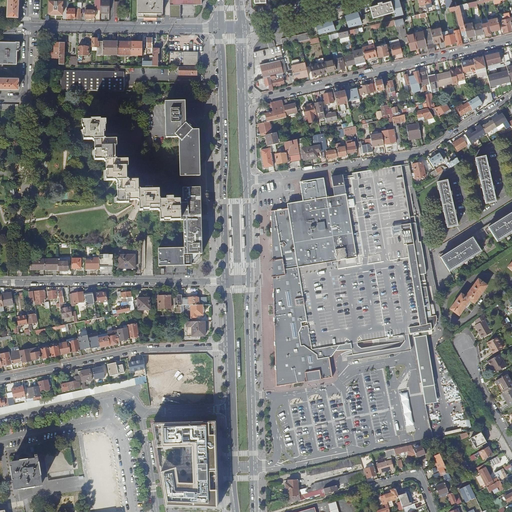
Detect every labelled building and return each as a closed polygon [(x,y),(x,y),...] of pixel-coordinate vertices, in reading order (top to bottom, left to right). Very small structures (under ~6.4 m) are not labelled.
[(18,0),(7,0),(7,15),(18,16),(18,0)] [(60,1),(49,0),(48,14),(62,14),(63,1),(60,1)] [(100,12),(109,12),(109,0),(100,0),(100,10),(100,12)] [(138,0),(138,17),(162,18),(162,0),(138,0)] [(379,4),(370,6),(373,17),(393,11),(394,15),(403,12),(399,0),(393,0),(382,3),(382,2),(378,3),(379,4)] [(437,10),(438,10),(436,1),(431,3),(425,4),(427,12),(437,10)] [(180,5),(170,5),(170,18),(180,18),(180,5)] [(460,10),(459,5),(453,7),(449,8),(449,10),(450,9),(451,11),(455,10),(460,29),(464,28),(464,25),(460,10)] [(85,7),(85,18),(94,19),(95,10),(94,10),(94,8),(85,7)] [(66,9),(66,18),(75,18),(75,9),(66,9)] [(358,11),(345,15),(348,26),(348,27),(354,25),(354,24),(361,21),(358,11)] [(500,29),(497,16),(487,18),(488,23),(490,32),(500,29)] [(394,20),(395,24),(399,39),(399,42),(408,40),(407,36),(407,35),(405,28),(402,29),(401,24),(404,23),(403,18),(394,20)] [(511,30),(511,28),(510,22),(509,18),(500,21),(503,33),(511,30)] [(332,20),(317,25),(320,33),(327,31),(327,30),(334,28),(332,20)] [(472,23),(464,25),(464,28),(467,37),(475,35),(473,25),(472,23)] [(483,31),(481,24),(481,23),(473,25),(475,35),(484,33),(483,31)] [(490,32),(488,23),(481,24),(483,31),(485,30),(486,36),(491,34),(490,32)] [(442,33),(441,27),(430,29),(433,42),(434,44),(438,43),(437,42),(444,40),(443,37),(442,33)] [(457,46),(462,45),(459,30),(454,31),(454,34),(448,36),(447,32),(442,33),(443,37),(444,37),(446,46),(456,43),(457,46)] [(423,34),(423,32),(415,34),(418,48),(426,46),(423,34)] [(309,39),(310,39),(307,33),(281,38),(283,45),(286,44),(300,41),(309,39)] [(434,44),(433,42),(431,42),(432,44),(431,44),(428,33),(423,34),(426,46),(428,53),(435,51),(434,44)] [(418,48),(415,34),(407,36),(408,40),(410,50),(418,48)] [(103,55),(103,42),(97,41),(97,38),(92,38),(91,47),(92,47),(92,50),(95,51),(96,47),(97,47),(97,54),(103,55)] [(1,40),(0,39),(0,63),(16,64),(17,50),(18,50),(18,49),(19,49),(20,49),(20,46),(19,46),(19,41),(15,41),(15,42),(1,41),(1,40)] [(269,48),(275,47),(274,40),(267,42),(269,48)] [(118,55),(118,42),(103,42),(103,55),(118,55)] [(131,42),(118,42),(118,55),(131,55),(131,42)] [(142,55),(143,42),(131,42),(131,55),(142,55)] [(46,58),(59,58),(59,43),(53,43),(53,51),(46,51),(46,58)] [(400,43),(390,45),(392,55),(402,52),(400,43)] [(386,44),(376,47),(379,57),(389,55),(386,44)] [(374,45),(362,48),(362,49),(365,59),(377,56),(374,45)] [(31,111),(38,111),(39,47),(34,47),(32,80),(31,80),(31,111)] [(88,47),(78,47),(78,56),(88,56),(88,47)] [(356,63),(365,61),(365,59),(362,49),(353,51),(353,54),(356,63)] [(188,52),(184,52),(183,67),(196,67),(197,52),(193,52),(188,52)] [(500,62),(498,53),(485,56),(487,65),(500,62)] [(346,66),(356,63),(353,54),(344,57),(346,66)] [(69,63),(69,65),(77,65),(78,57),(69,57),(69,63)] [(345,68),(342,57),(334,59),(337,70),(345,68)] [(477,78),(487,75),(483,57),(473,59),(473,60),(475,70),(477,78)] [(310,65),(310,66),(312,75),(327,72),(324,62),(323,58),(318,59),(319,62),(310,65)] [(286,72),(283,59),(260,64),(263,78),(283,73),(286,72)] [(337,69),(334,59),(324,62),(327,72),(337,69)] [(463,73),(475,70),(473,60),(461,63),(462,68),(462,69),(463,73)] [(305,77),(308,76),(309,76),(305,62),(291,65),(294,80),(305,77)] [(177,70),(179,71),(179,75),(196,75),(197,67),(196,67),(183,67),(179,67),(177,67),(177,70)] [(424,68),(418,70),(419,72),(421,82),(429,81),(427,76),(426,77),(424,68)] [(430,89),(438,88),(438,87),(435,76),(431,76),(429,68),(426,69),(427,76),(429,81),(430,89)] [(452,84),(452,85),(458,83),(457,81),(464,80),(462,69),(455,71),(455,69),(449,71),(449,72),(452,84)] [(61,72),(60,90),(124,91),(124,89),(125,89),(125,79),(124,79),(124,72),(61,72)] [(416,84),(421,83),(421,82),(419,72),(413,73),(416,84)] [(452,84),(449,72),(443,73),(444,74),(435,76),(438,87),(452,84)] [(265,86),(269,85),(270,90),(273,89),(272,86),(276,85),(276,86),(280,85),(280,84),(284,83),(283,78),(284,78),(283,73),(263,78),(265,86)] [(0,77),(0,87),(18,88),(18,78),(13,78),(0,77)] [(397,100),(392,80),(386,82),(388,89),(391,88),(392,92),(394,100),(397,100)] [(382,81),(375,82),(375,83),(377,92),(377,93),(378,92),(378,91),(384,90),(382,81)] [(377,92),(375,83),(367,85),(366,84),(364,85),(363,86),(362,86),(362,87),(359,88),(359,89),(359,90),(360,96),(377,92)] [(345,91),(347,102),(352,101),(352,104),(352,105),(354,105),(354,104),(360,103),(357,88),(345,91)] [(345,91),(334,93),(338,112),(349,109),(347,102),(345,91)] [(331,93),(323,94),(325,105),(334,103),(331,93)] [(473,110),(482,104),(477,96),(468,102),(473,110)] [(262,123),(269,121),(286,118),(286,115),(283,106),(282,100),(272,103),(274,112),(259,116),(260,120),(261,120),(262,123)] [(473,110),(468,102),(467,100),(462,102),(463,106),(462,106),(462,105),(459,107),(460,108),(457,110),(461,116),(467,111),(468,113),(473,110)] [(185,101),(165,102),(166,138),(177,137),(179,139),(180,177),(200,176),(199,130),(196,130),(196,125),(194,126),(190,122),(190,120),(185,120),(185,101)] [(325,117),(321,102),(315,104),(317,113),(319,113),(320,119),(321,118),(325,117)] [(295,103),(288,105),(283,106),(286,115),(297,112),(295,103)] [(317,119),(316,115),(313,103),(309,104),(309,106),(306,107),(302,108),(305,117),(308,117),(309,121),(314,120),(317,119)] [(380,104),(383,119),(392,118),(393,117),(391,108),(389,108),(389,109),(388,109),(387,106),(383,106),(382,103),(380,104)] [(433,121),(434,120),(433,118),(428,109),(427,107),(426,103),(415,106),(417,112),(416,112),(418,121),(423,120),(427,119),(427,120),(432,119),(433,121)] [(445,114),(451,111),(447,105),(442,106),(435,108),(428,109),(433,118),(438,115),(439,116),(444,113),(445,114)] [(394,117),(401,116),(400,114),(396,115),(396,113),(398,113),(397,107),(391,108),(394,117)] [(325,115),(326,122),(337,120),(336,112),(325,115)] [(502,113),(491,120),(496,127),(502,123),(504,127),(506,129),(510,126),(508,123),(502,113)] [(401,122),(405,121),(404,115),(401,116),(394,117),(393,117),(392,118),(394,130),(398,129),(398,126),(396,126),(396,123),(394,123),(394,122),(401,121),(401,122)] [(139,180),(133,180),(129,180),(127,178),(127,170),(126,166),(126,160),(118,160),(115,158),(115,151),(115,146),(117,146),(117,139),(106,139),(104,137),(104,133),(105,133),(105,127),(105,126),(104,126),(104,120),(101,120),(101,119),(91,119),(91,121),(84,121),(84,126),(83,126),(83,129),(83,130),(85,130),(85,136),(83,136),(84,140),(92,140),(94,142),(95,150),(95,160),(100,160),(105,160),(107,162),(107,170),(108,177),(106,177),(106,180),(115,180),(116,181),(117,180),(119,180),(120,183),(119,183),(119,190),(117,190),(118,197),(119,197),(119,202),(129,202),(129,200),(135,200),(137,200),(139,202),(139,210),(150,210),(160,210),(160,221),(172,220),(183,220),(184,248),(158,248),(158,266),(191,265),(191,263),(191,262),(194,262),(194,261),(197,258),(199,258),(199,254),(200,254),(202,254),(200,188),(182,188),(183,199),(159,200),(159,189),(139,190),(139,185),(139,180)] [(491,120),(481,127),(486,134),(492,130),(494,133),(498,131),(496,127),(491,120)] [(261,136),(265,135),(272,134),(270,127),(271,126),(271,124),(270,125),(269,121),(262,123),(258,124),(261,136)] [(406,126),(408,138),(414,137),(414,136),(420,135),(418,124),(406,126)] [(345,135),(357,132),(356,126),(353,126),(343,129),(345,135)] [(468,135),(474,143),(484,137),(478,128),(468,135)] [(382,134),(384,144),(396,142),(395,133),(394,130),(382,132),(382,134)] [(265,135),(268,146),(270,146),(275,145),(278,144),(276,133),(272,134),(265,135)] [(323,143),(324,150),(327,150),(324,133),(321,134),(317,135),(319,144),(323,143)] [(370,139),(372,147),(376,146),(376,145),(380,144),(380,146),(384,145),(384,144),(382,134),(370,136),(370,139)] [(470,143),(465,135),(452,143),(458,151),(467,146),(467,145),(470,143)] [(285,142),(288,162),(300,160),(297,139),(285,142)] [(360,154),(372,152),(372,147),(370,139),(365,139),(365,141),(366,144),(363,145),(362,143),(361,143),(361,142),(358,142),(360,154)] [(277,164),(288,162),(285,142),(284,143),(286,151),(284,151),(284,153),(275,154),(277,164)] [(346,143),(347,154),(357,152),(356,147),(353,147),(352,142),(346,143)] [(336,144),(336,145),(336,148),(337,148),(338,157),(347,156),(345,148),(342,148),(341,147),(340,147),(340,144),(336,144)] [(319,145),(302,148),(304,160),(321,158),(319,145)] [(335,150),(337,150),(336,148),(336,145),(333,146),(334,150),(331,150),(331,149),(328,150),(328,151),(326,151),(327,159),(337,157),(335,150)] [(264,168),(273,166),(271,152),(271,149),(261,151),(264,168)] [(446,164),(449,169),(460,162),(456,156),(455,157),(456,158),(446,164)] [(485,156),(476,159),(486,204),(496,202),(493,190),(495,190),(494,188),(494,186),(492,186),(489,171),(490,171),(490,169),(490,167),(488,168),(485,156)] [(435,170),(439,176),(443,173),(440,167),(444,165),(442,161),(436,165),(438,169),(435,170)] [(418,163),(417,162),(413,163),(413,165),(416,179),(425,177),(422,163),(418,163)] [(288,208),(270,210),(272,261),(274,261),(275,266),(274,267),(273,267),(273,268),(272,269),(272,270),(273,270),(273,271),(274,271),(274,272),(275,272),(276,275),(272,275),(275,386),(332,376),(328,356),(331,355),(340,343),(354,341),(391,336),(398,334),(398,336),(402,335),(402,334),(417,331),(418,335),(421,335),(421,331),(431,329),(437,321),(436,313),(426,315),(423,299),(421,289),(420,282),(419,275),(410,224),(409,217),(401,165),(352,173),(353,177),(343,179),(345,189),(346,194),(334,196),(327,197),(303,201),(287,203),(288,208)] [(343,175),(331,177),(333,191),(345,189),(343,179),(343,175)] [(324,178),(300,182),(302,197),(326,193),(324,178)] [(447,180),(437,183),(448,228),(457,226),(455,214),(456,214),(456,212),(455,210),(454,210),(450,195),(452,195),(452,193),(451,191),(450,192),(447,180)] [(326,193),(302,197),(303,201),(327,197),(326,193)] [(511,210),(441,255),(450,270),(466,260),(482,250),(477,242),(493,232),(497,240),(511,231),(511,210)] [(200,258),(200,254),(199,254),(199,258),(197,258),(194,261),(194,262),(191,262),(191,263),(195,263),(200,258)] [(99,266),(113,266),(113,255),(99,255),(99,258),(99,266)] [(134,255),(118,255),(118,268),(135,268),(134,255)] [(85,258),(85,269),(99,269),(99,266),(99,258),(85,258)] [(30,259),(30,270),(38,270),(38,269),(44,268),(44,259),(30,259)] [(44,268),(44,269),(58,269),(58,262),(58,259),(44,259),(44,268)] [(71,259),(71,268),(76,268),(76,270),(80,270),(81,268),(80,268),(80,259),(71,259)] [(58,269),(58,271),(68,271),(68,262),(58,262),(58,269)] [(461,294),(450,310),(459,316),(469,301),(474,304),(487,286),(478,280),(465,297),(461,294)] [(6,293),(6,294),(4,294),(3,288),(0,288),(1,294),(3,306),(13,304),(11,293),(8,293),(7,292),(6,293)] [(49,299),(57,298),(56,289),(53,289),(53,291),(48,291),(49,299)] [(34,296),(34,299),(39,298),(41,298),(41,301),(45,300),(44,290),(34,291),(34,296)] [(61,314),(62,318),(72,317),(70,307),(62,309),(63,307),(62,304),(64,304),(61,291),(58,291),(60,304),(61,314)] [(128,302),(133,301),(132,294),(131,294),(130,291),(120,293),(122,302),(128,302)] [(69,294),(71,301),(73,300),(74,303),(84,302),(82,292),(69,294)] [(96,293),(93,294),(94,302),(97,302),(98,303),(107,301),(106,292),(96,294),(96,293)] [(84,295),(86,305),(94,304),(94,302),(93,294),(84,295)] [(171,308),(171,295),(158,296),(158,308),(171,308)] [(199,297),(182,298),(181,295),(178,295),(178,298),(174,298),(175,305),(191,305),(199,305),(199,297)] [(145,298),(145,296),(138,296),(138,298),(138,310),(150,310),(150,298),(145,298)] [(511,304),(507,298),(502,301),(506,308),(511,304)] [(118,314),(125,312),(135,310),(133,301),(128,302),(129,305),(116,307),(117,314),(118,314)] [(202,318),(201,315),(203,315),(203,305),(199,305),(191,305),(191,319),(197,318),(202,318)] [(35,314),(27,315),(28,324),(37,322),(35,314)] [(19,326),(18,326),(19,329),(21,329),(20,325),(27,324),(26,315),(17,317),(19,326)] [(491,333),(484,320),(486,320),(483,315),(475,321),(477,324),(475,326),(481,338),(491,333)] [(205,336),(205,321),(186,322),(187,337),(205,336)] [(137,324),(127,325),(128,328),(129,333),(129,338),(139,337),(137,324)] [(117,330),(118,336),(119,341),(124,340),(128,339),(129,339),(129,338),(129,333),(128,328),(117,330)] [(118,336),(117,330),(107,332),(108,336),(110,346),(117,344),(116,342),(120,342),(119,341),(118,336)] [(80,338),(78,338),(78,340),(80,350),(90,348),(88,338),(87,331),(79,332),(80,338)] [(434,384),(425,334),(421,335),(418,335),(414,336),(422,386),(434,384)] [(98,336),(88,338),(90,348),(100,346),(98,336)] [(110,346),(108,336),(100,338),(102,347),(110,346)] [(391,336),(354,341),(355,346),(391,340),(391,336)] [(497,338),(487,343),(493,354),(503,349),(497,338)] [(68,342),(71,353),(80,351),(80,350),(78,340),(68,342)] [(59,344),(61,355),(71,353),(68,342),(67,342),(59,344)] [(49,348),(51,357),(60,355),(58,346),(49,348)] [(39,348),(29,350),(31,361),(37,360),(37,358),(41,357),(39,348)] [(43,359),(51,357),(49,348),(41,349),(43,359)] [(29,349),(19,351),(21,362),(22,363),(31,361),(29,350),(29,349)] [(16,352),(9,354),(12,364),(21,362),(19,351),(19,350),(16,351),(16,352)] [(9,353),(0,354),(0,357),(2,366),(12,364),(9,354),(9,353)] [(506,367),(499,355),(488,361),(491,367),(494,365),(495,367),(494,367),(496,372),(506,367)] [(158,356),(158,373),(178,372),(177,356),(158,356)] [(190,358),(192,370),(187,370),(189,382),(206,380),(203,357),(190,358)] [(136,358),(127,360),(129,368),(138,366),(136,358)] [(116,366),(116,363),(107,365),(110,376),(124,373),(122,365),(116,366)] [(105,378),(105,367),(94,367),(94,378),(105,378)] [(75,381),(66,383),(68,390),(80,387),(79,384),(81,384),(80,382),(78,372),(78,369),(74,370),(76,380),(75,380),(75,381)] [(90,370),(78,372),(80,382),(92,380),(90,370)] [(511,384),(511,382),(507,375),(509,373),(507,370),(497,376),(499,379),(495,381),(497,385),(499,384),(504,392),(511,387),(511,384)] [(0,415),(148,383),(146,375),(13,405),(9,406),(5,407),(2,408),(0,407),(0,415)] [(49,387),(49,385),(48,380),(38,382),(40,391),(50,389),(49,387)] [(434,384),(422,386),(425,403),(437,401),(434,384)] [(14,399),(25,397),(23,386),(12,389),(14,399)] [(41,396),(39,387),(28,389),(30,398),(41,396)] [(511,405),(511,387),(504,392),(503,393),(507,401),(506,402),(509,407),(511,405)] [(408,392),(401,393),(407,425),(414,424),(408,392)] [(0,407),(2,408),(5,407),(9,406),(7,398),(7,397),(3,398),(4,400),(0,401),(0,407)] [(214,421),(153,425),(157,446),(192,446),(192,483),(179,482),(176,467),(161,471),(166,508),(217,511),(214,421)] [(481,432),(470,438),(474,444),(473,445),(475,449),(477,447),(478,449),(483,446),(482,445),(487,442),(486,441),(487,440),(486,438),(485,438),(481,432)] [(97,511),(117,511),(106,438),(87,441),(97,511)] [(413,449),(411,445),(407,446),(394,449),(395,454),(401,452),(404,452),(407,451),(408,456),(416,454),(414,450),(413,449)] [(416,454),(417,457),(425,453),(422,445),(420,446),(413,449),(414,450),(416,454)] [(488,446),(479,451),(483,459),(492,454),(488,446)] [(75,462),(73,447),(43,452),(47,474),(76,469),(77,469),(77,467),(76,468),(75,464),(76,464),(76,462),(75,462)] [(433,475),(435,478),(443,475),(448,473),(440,454),(435,456),(438,463),(436,463),(438,468),(440,472),(433,475)] [(362,463),(359,456),(306,469),(307,475),(310,474),(310,475),(362,463)] [(498,456),(489,461),(492,466),(501,461),(498,456)] [(31,459),(30,458),(17,461),(10,462),(10,467),(12,480),(14,490),(21,489),(22,489),(35,488),(35,487),(42,486),(41,480),(40,468),(39,468),(38,458),(31,459)] [(465,459),(459,463),(465,474),(471,471),(465,459)] [(391,460),(377,464),(380,473),(393,470),(391,460)] [(478,468),(487,487),(499,480),(498,478),(492,481),(487,471),(486,470),(486,469),(484,465),(478,468)] [(377,475),(374,466),(365,469),(367,477),(377,475)] [(498,478),(499,480),(503,486),(506,484),(503,478),(507,476),(503,470),(503,468),(495,472),(498,478)] [(366,477),(364,471),(314,484),(314,485),(310,486),(311,489),(307,490),(307,493),(315,491),(320,489),(324,488),(336,485),(344,483),(349,482),(366,477)] [(448,473),(443,475),(446,482),(452,480),(448,473)] [(287,492),(287,498),(298,495),(298,479),(288,480),(288,482),(285,483),(286,492),(287,492)] [(499,480),(487,487),(489,491),(492,490),(497,487),(499,486),(501,490),(504,488),(503,486),(499,480)] [(444,483),(436,486),(440,495),(448,492),(444,483)] [(465,502),(475,497),(469,484),(459,489),(465,502)] [(324,492),(325,493),(338,490),(336,485),(324,488),(324,492)] [(391,500),(394,499),(399,497),(398,494),(396,488),(391,490),(392,492),(385,495),(386,498),(387,501),(391,500)] [(399,497),(401,503),(404,510),(404,511),(408,511),(412,511),(419,508),(417,503),(413,504),(408,489),(401,492),(401,493),(398,494),(399,497)] [(305,499),(305,497),(316,494),(315,492),(315,491),(304,494),(298,495),(287,498),(288,503),(305,499)] [(453,493),(448,495),(452,504),(456,502),(453,493)] [(497,498),(493,500),(498,509),(502,508),(497,498)] [(330,511),(338,511),(336,501),(328,503),(330,511)]
